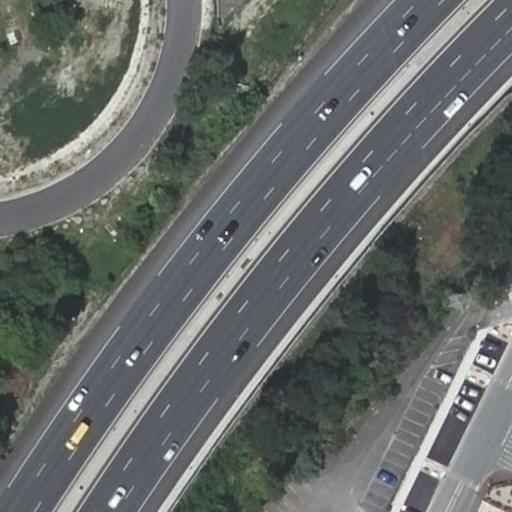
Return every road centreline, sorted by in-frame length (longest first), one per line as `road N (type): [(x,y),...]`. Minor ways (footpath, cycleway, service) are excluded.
road 1 (motorway): [(424,0),(350,77),(175,292),(22,511)]
road 2 (motorway): [(109,511),(240,323),(348,186),(511,14)]
